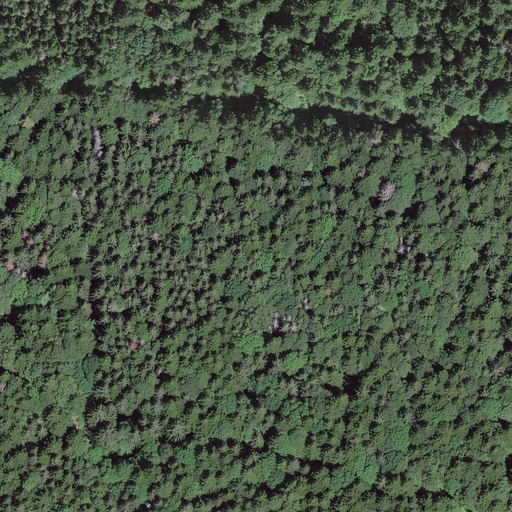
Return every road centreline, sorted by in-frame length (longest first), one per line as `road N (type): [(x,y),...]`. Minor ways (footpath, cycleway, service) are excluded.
road 1 (track): [(0,372),(60,402),(105,455),(230,442),(328,468),(384,497),(471,511)]
road 2 (track): [(511,111),(386,115),(193,85),(0,74)]
